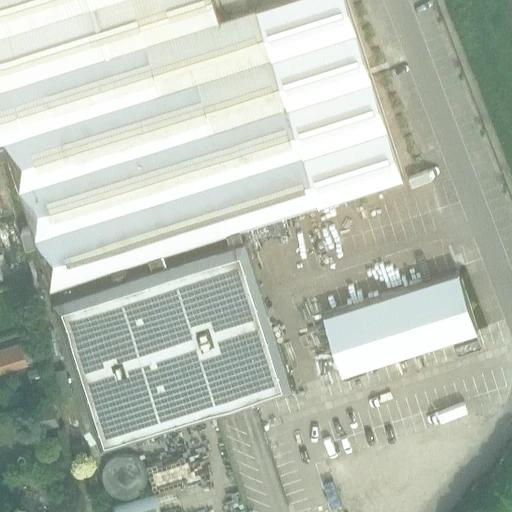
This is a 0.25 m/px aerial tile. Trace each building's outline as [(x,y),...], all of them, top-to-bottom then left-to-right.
[(0,0),(0,157),(7,156),(30,229),(21,231),(25,247),(34,244),(49,290),(147,259),(150,269),(51,301),(97,448),(290,388),(243,240),(242,241),(239,229),(318,204),(402,177),(346,0),(279,0),(256,7),(221,19),(215,0),(0,0)] [(404,194),(378,203),(387,227),(412,218),(404,194)] [(318,290),(291,299),(316,380),(475,330),(457,271),(452,272),(441,240),(314,280),(318,290)] [(22,344),(0,350),(0,372),(28,364),(22,344)] [(34,403),(40,428),(59,423),(53,398),(34,403)] [(342,507),(352,504),(345,478),(335,481),(342,507)] [(109,508),(110,511),(161,511),(156,493),(109,508)]
